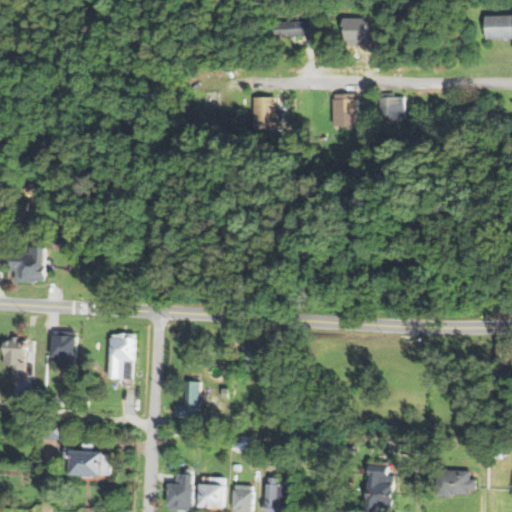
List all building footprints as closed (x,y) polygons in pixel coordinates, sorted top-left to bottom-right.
[(511,38),(488,39),(487,17),(511,16),(511,38)] [(311,21),(311,36),(276,37),(275,22),(311,21)] [(356,93),(356,99),(359,98),(360,114),(365,114),(365,126),(334,127),(333,100),(336,100),(336,94),(356,93)] [(405,96),(395,97),(395,93),(384,93),(384,98),(380,98),(381,120),(406,119),(405,96)] [(255,98),(275,97),(276,112),(284,112),(285,130),(255,130),(255,98)] [(46,242),(45,282),(14,281),(15,269),(9,269),(10,241),(46,242)] [(52,331),(78,332),(77,374),(50,373),(52,331)] [(136,333),(134,379),(108,377),(110,331),(136,333)] [(25,339),(19,339),(19,334),(12,334),(11,339),(4,339),(4,344),(0,344),(0,361),(12,362),(12,378),(24,378),(25,339)] [(241,338),(261,338),(261,377),(240,377),(241,338)] [(497,340),(497,364),(507,364),(507,340),(497,340)] [(177,404),(177,417),(200,417),(201,403),(206,403),(206,393),(202,393),(203,380),(186,380),(186,404),(177,404)] [(222,386),(222,397),(229,398),(230,386),(222,386)] [(33,408),(34,389),(24,389),(23,408),(33,408)] [(63,421),(63,438),(42,438),(42,420),(63,421)] [(184,429),(183,436),(170,436),(171,428),(184,429)] [(233,434),(232,449),(253,450),(254,435),(233,434)] [(103,449),(102,474),(64,473),(65,447),(81,448),(81,440),(93,441),(93,449),(103,449)] [(415,442),(415,456),(428,456),(428,442),(415,442)] [(490,446),(490,457),(502,457),(503,447),(490,446)] [(365,510),(393,511),(395,474),(389,474),(389,466),(368,465),(365,510)] [(437,467),(435,496),(454,497),(454,493),(470,494),(470,489),(475,489),(476,479),(471,479),(472,469),(437,467)] [(193,469),(193,483),(195,483),(194,506),(192,506),(192,511),(169,510),(169,505),(166,505),(167,481),(176,481),(176,472),(185,472),(185,468),(193,469)] [(210,476),(227,477),(225,508),(198,506),(199,481),(210,482),(210,476)] [(268,476),(268,482),(266,482),(265,511),(288,511),(289,483),(278,482),(278,477),(268,476)] [(236,483),(236,487),(233,487),(232,508),(234,508),(234,511),(253,511),(254,484),(236,483)]
